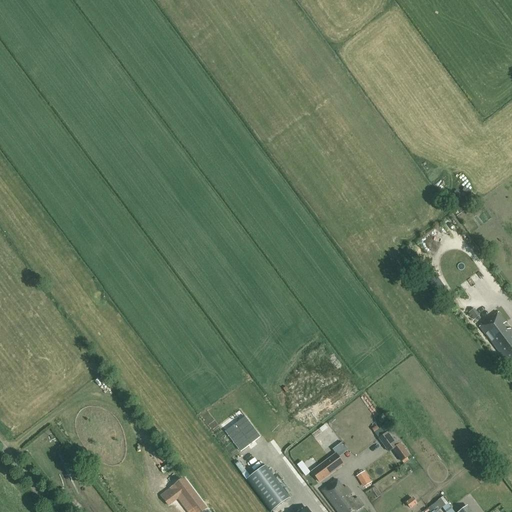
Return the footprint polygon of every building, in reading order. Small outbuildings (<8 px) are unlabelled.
[(506,323),(499,313),(479,328),(485,335),(486,334),(492,343),(497,339),(505,351),(501,354),(511,368),(511,332),(510,330),(505,331),(501,326),(506,323)] [(384,438),(377,442),(378,444),(366,451),(372,461),(391,449),(384,438)] [(400,443),(392,449),(401,462),(410,456),(400,443)] [(319,482),(344,464),(336,454),(312,472),(319,482)] [(271,511),(290,498),(266,465),(246,480),(270,511),(271,511)] [(356,478),(363,490),(372,485),(364,473),(356,478)] [(343,489),(337,481),(322,491),(338,511),(356,511),(361,509),(364,507),(358,499),(357,498),(354,500),(349,496),(351,493),(346,487),(343,489)]
